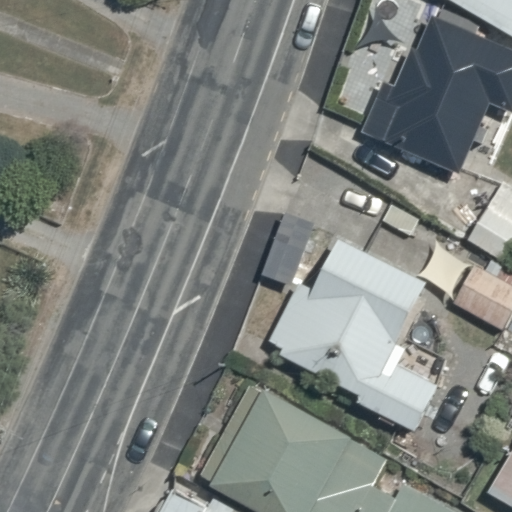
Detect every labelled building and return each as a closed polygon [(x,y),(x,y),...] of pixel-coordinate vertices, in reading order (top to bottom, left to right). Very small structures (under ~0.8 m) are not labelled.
[(511,0),(460,0),(511,29),(511,0)] [(511,39),(435,7),(399,99),(412,105),(398,140),(473,169),(499,102),(511,106),(511,39)] [(511,180),(494,171),(461,231),(511,258),(511,180)] [(435,281),(349,236),(288,354),(370,396),(367,402),(423,430),(445,386),(394,361),(435,281)] [(511,282),(483,266),(463,300),(511,327),(511,324),(511,282)] [(259,383),(209,472),(280,511),(395,511),(403,499),(382,487),(396,461),(259,383)] [(511,456),(494,484),(511,495),(511,456)] [(461,511),(417,490),(406,511),(461,511)] [(222,511),(189,493),(178,511),(222,511)]
